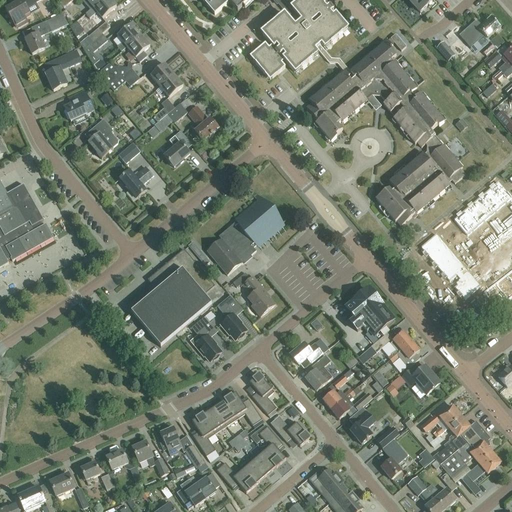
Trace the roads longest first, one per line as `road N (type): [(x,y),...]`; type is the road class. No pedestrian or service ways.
road 1 (residential): [(0,483),(209,391),(259,350)]
road 2 (residential): [(131,255),(40,144),(0,54)]
road 3 (tertiary): [(267,140),(150,0)]
road 4 (tertiary): [(131,255),(267,140)]
road 5 (tertiary): [(0,348),(131,255)]
road 6 (tertiary): [(367,259),(267,140)]
road 7 (tertiary): [(466,374),(367,259)]
road 8 (residential): [(259,350),(367,259)]
